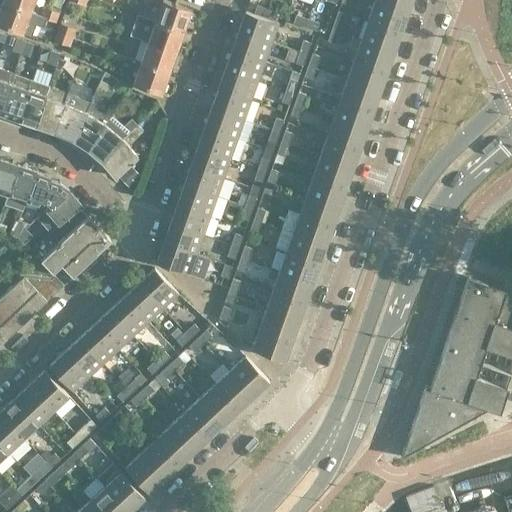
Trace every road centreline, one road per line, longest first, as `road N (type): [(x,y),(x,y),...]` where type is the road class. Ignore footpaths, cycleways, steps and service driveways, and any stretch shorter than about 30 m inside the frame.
road 1 (residential): [(275,406),(308,367),(437,0)]
road 2 (secondary): [(511,100),(459,140),(421,185),(320,441)]
road 3 (secondary): [(336,454),(433,216),(461,179),(511,138)]
road 4 (residential): [(144,244),(231,0)]
road 5 (residential): [(0,371),(144,244)]
road 6 (residential): [(144,244),(66,158),(0,134)]
road 7 (residential): [(162,511),(275,406)]
